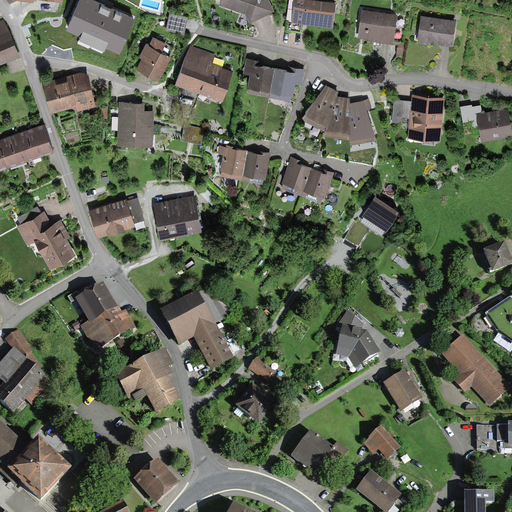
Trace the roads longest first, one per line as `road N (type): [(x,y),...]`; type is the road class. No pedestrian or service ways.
road 1 (residential): [(452,324),(306,412),(257,484)]
road 2 (residential): [(102,260),(28,60)]
road 3 (residential): [(190,405),(223,383),(334,253)]
road 4 (residential): [(323,60),(360,85),(410,77),(511,88)]
road 5 (residential): [(190,405),(174,349),(102,260)]
road 6 (residential): [(28,60),(84,66),(185,95)]
road 7 (residential): [(203,29),(323,60)]
